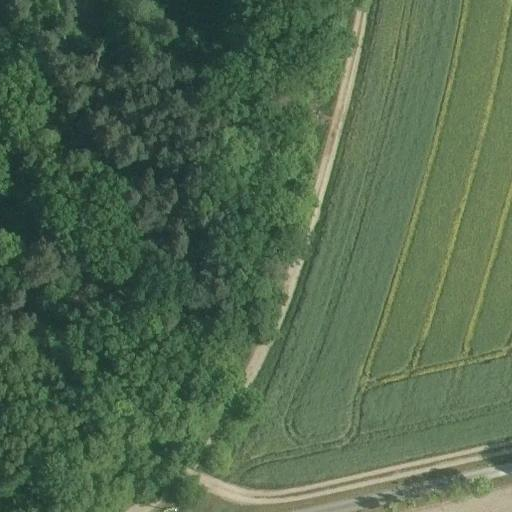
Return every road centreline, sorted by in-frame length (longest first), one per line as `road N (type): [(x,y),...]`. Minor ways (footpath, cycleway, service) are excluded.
road 1 (track): [(148,511),(189,464),(286,308),(353,74),(365,0)]
road 2 (track): [(189,464),(239,498),(279,501),(511,447)]
road 3 (residential): [(311,511),(511,466)]
